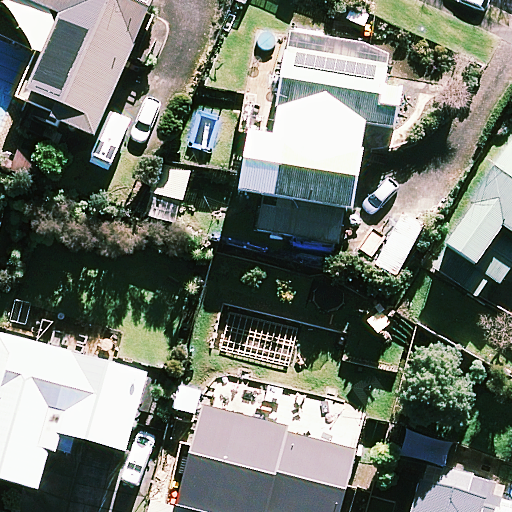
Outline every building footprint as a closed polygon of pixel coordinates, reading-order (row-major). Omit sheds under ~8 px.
[(146,0),(18,0),(54,15),(17,99),(89,130),(146,0)] [(386,52),(285,30),(266,114),(248,110),(231,188),(260,195),(253,228),(337,247),(364,123),(388,128),(396,89),(379,86),(386,52)] [(232,138),(193,132),(189,159),(228,165),(232,138)] [(511,136),(438,246),(442,249),(430,268),(474,298),(485,281),(494,287),(511,261),(511,136)] [(188,173),(158,164),(141,217),(170,227),(188,173)] [(141,373),(0,335),(0,479),(32,488),(47,431),(121,450),(141,373)] [(243,394),(212,387),(192,465),(179,462),(168,504),(199,511),(332,511),(348,447),(236,419),(243,394)] [(511,511),(511,507),(494,503),(499,484),(420,462),(406,511),(511,511)]
